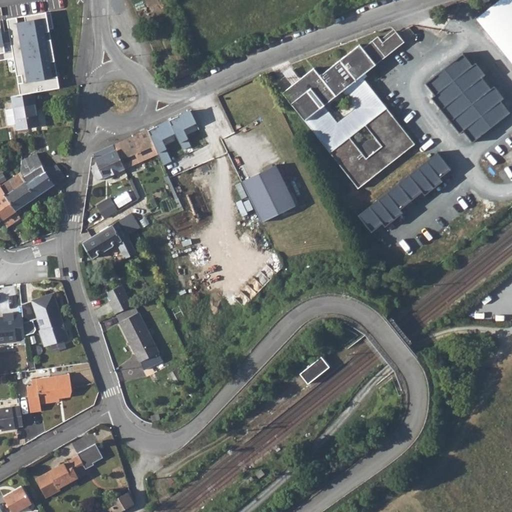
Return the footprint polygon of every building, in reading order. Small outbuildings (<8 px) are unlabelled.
[(511,2),(510,0),(499,0),(475,19),(511,63),(511,2)] [(0,25),(0,59),(7,58),(10,73),(16,72),(20,95),(33,93),(58,88),(44,14),(7,21),(9,32),(1,33),(0,25)] [(395,33),(382,42),(377,37),(362,48),(359,45),(319,76),(313,68),(282,93),(359,188),(413,144),(360,78),(403,43),(395,33)] [(175,67),(176,70),(186,65),(182,43),(171,46),(178,63),(177,64),(178,66),(175,67)] [(404,44),(388,57),(407,80),(423,67),(404,44)] [(473,65),(464,53),(426,83),(436,96),(432,99),(460,134),(466,132),(474,143),(511,114),(502,102),(504,100),(495,88),(492,91),(481,78),(485,75),(476,63),(473,65)] [(186,65),(176,70),(169,72),(173,81),(190,74),(186,65)] [(20,95),(11,97),(16,129),(39,126),(33,93),(20,95)] [(189,111),(147,131),(157,153),(165,149),(160,139),(174,133),(176,138),(184,135),(182,129),(195,123),(189,111)] [(147,129),(112,145),(123,169),(158,155),(157,153),(147,131),(147,129)] [(176,138),(182,150),(190,146),(184,135),(176,138)] [(112,145),(93,154),(97,164),(91,166),(91,170),(96,181),(123,169),(112,145)] [(158,155),(163,165),(171,161),(165,149),(157,153),(158,155)] [(437,150),(353,213),(369,234),(382,225),(386,228),(402,214),(399,211),(422,192),(427,195),(444,182),(442,179),(453,171),(437,150)] [(20,173),(19,173),(35,197),(53,185),(45,172),(33,154),(21,162),(20,173)] [(55,165),(45,172),(53,185),(54,186),(65,178),(55,165)] [(276,165),(242,181),(261,222),(295,206),(276,165)] [(19,173),(0,186),(16,211),(35,197),(19,173)] [(0,216),(2,220),(16,211),(0,186),(0,216)] [(115,199),(120,207),(133,200),(128,191),(115,199)] [(97,203),(105,218),(120,210),(112,195),(97,203)] [(125,216),(119,220),(126,232),(132,228),(125,216)] [(81,242),(81,243),(91,259),(115,244),(124,258),(135,252),(132,245),(128,237),(126,232),(119,220),(87,239),(81,242)] [(93,235),(102,230),(98,224),(90,229),(93,235)] [(393,224),(377,237),(386,247),(402,234),(393,224)] [(108,301),(114,314),(132,305),(122,285),(107,293),(110,299),(108,301)] [(52,294),(20,305),(21,315),(22,324),(37,319),(41,330),(39,331),(44,347),(68,339),(52,294)] [(132,305),(114,314),(119,322),(137,313),(133,304),(132,305)] [(119,322),(143,371),(162,361),(138,313),(137,313),(119,322)] [(22,324),(21,315),(13,316),(12,314),(2,315),(3,320),(0,320),(0,342),(15,341),(15,338),(24,337),(22,324)] [(331,366),(323,356),(302,373),(310,383),(331,366)] [(32,385),(26,386),(30,412),(40,410),(40,403),(59,401),(58,398),(62,397),(69,396),(71,390),(69,373),(31,379),(32,385)] [(0,428),(6,427),(6,430),(15,429),(15,426),(22,425),(19,404),(0,407),(0,428)] [(76,453),(78,456),(85,470),(93,466),(92,463),(103,458),(95,443),(76,453)] [(85,470),(78,456),(35,479),(45,498),(59,490),(58,487),(76,478),(75,475),(85,470)] [(14,511),(30,503),(21,486),(2,497),(11,511),(14,511)] [(117,511),(133,502),(129,491),(96,510),(92,511),(117,511)]
